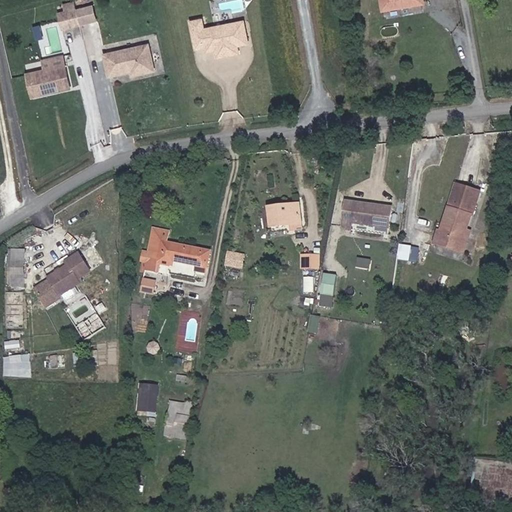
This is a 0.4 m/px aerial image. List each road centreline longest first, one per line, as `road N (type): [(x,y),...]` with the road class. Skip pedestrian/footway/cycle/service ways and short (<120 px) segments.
road 1 (tertiary): [(0,229),(77,179),(148,149),(479,111)]
road 2 (track): [(34,207),(0,50)]
